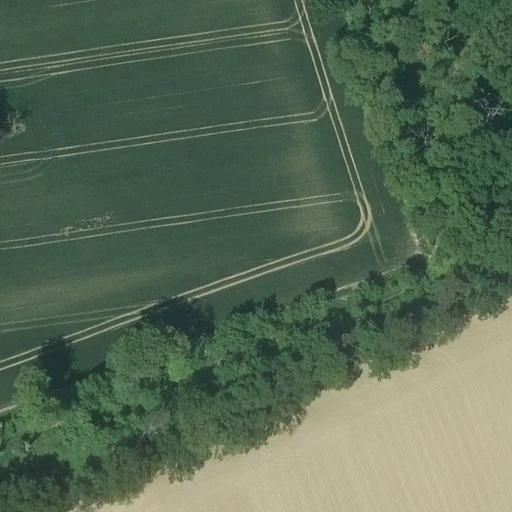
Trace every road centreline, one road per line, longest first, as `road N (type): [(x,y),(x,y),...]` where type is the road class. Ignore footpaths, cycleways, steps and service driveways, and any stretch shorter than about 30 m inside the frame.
road 1 (track): [(0,455),(363,315),(421,283)]
road 2 (track): [(421,283),(444,241),(453,155),(497,0)]
